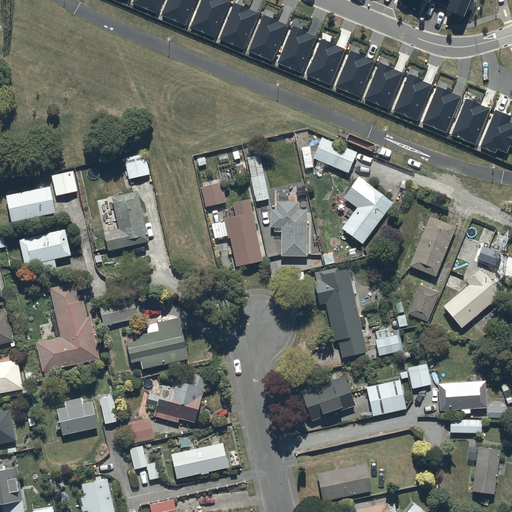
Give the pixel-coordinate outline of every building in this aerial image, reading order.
[(161,0),(136,0),(135,2),(157,11),(161,0)] [(194,0),(169,0),(163,14),(185,23),(194,0)] [(229,2),(223,0),(203,0),(193,27),(215,36),(229,2)] [(258,13),(236,5),(222,39),(244,48),(258,13)] [(287,25),(265,17),(251,51),(273,60),(287,25)] [(316,37),(294,28),(280,62),(302,71),(316,37)] [(343,48),(321,39),(307,73),(329,82),(343,48)] [(373,61),(351,52),(337,87),(359,96),(373,61)] [(401,73),(379,64),(365,98),(387,107),(401,73)] [(430,84),(408,76),(394,110),(416,119),(430,84)] [(459,97),(438,88),(424,122),(445,131),(459,97)] [(489,109),(467,100),(453,135),(475,143),(489,109)] [(509,118),(496,113),(483,147),(495,151),(496,148),(507,152),(510,145),(511,145),(511,124),(507,123),(509,118)] [(320,139),(312,159),(347,173),(355,153),(320,139)] [(145,151),(123,155),(128,177),(150,173),(145,151)] [(360,152),(357,160),(378,168),(381,161),(360,152)] [(250,168),(256,199),(270,196),(264,171),(260,172),(259,166),(250,168)] [(52,173),(56,193),(77,188),(73,169),(52,173)] [(344,200),(357,209),(343,229),(365,245),(394,202),(360,178),(344,200)] [(222,180),(201,184),(206,205),(226,201),(222,180)] [(6,191),(11,218),(55,209),(50,183),(6,191)] [(103,228),(107,247),(149,238),(138,188),(111,193),(118,225),(103,228)] [(250,200),(234,204),(237,217),(225,219),(226,223),(213,226),(215,240),(229,237),(229,240),(232,239),(237,267),(263,262),(250,200)] [(283,233),(283,257),(309,258),(310,211),(301,211),(301,202),(278,202),(278,211),(273,211),(273,229),(276,229),(276,233),(283,233)] [(456,229),(430,218),(410,269),(436,279),(456,229)] [(65,225),(19,236),(25,262),(33,260),(36,273),(58,269),(55,256),(71,252),(65,225)] [(502,255),(483,248),(480,258),(499,265),(502,255)] [(468,264),(458,259),(452,272),(463,276),(468,264)] [(347,262),(320,268),(322,275),(315,277),(320,302),(325,301),(334,339),(338,338),(342,354),(366,348),(347,262)] [(469,286),(442,308),(461,330),(502,296),(481,271),(467,283),(469,286)] [(50,285),(60,333),(60,335),(37,340),(43,368),(99,356),(90,314),(87,314),(83,296),(78,297),(74,280),(50,285)] [(0,283),(0,341),(13,338),(5,310),(0,311),(0,290),(2,290),(0,283)] [(439,294),(421,286),(409,315),(427,323),(439,294)] [(132,294),(99,302),(104,324),(137,316),(132,294)] [(188,355),(179,314),(149,320),(149,323),(121,330),(123,342),(127,341),(131,359),(141,357),(143,365),(175,358),(175,361),(180,360),(179,357),(188,355)] [(380,336),(375,337),(379,354),(404,348),(400,329),(396,330),(397,332),(394,333),(392,326),(379,329),(380,336)] [(0,389),(22,386),(18,356),(16,356),(14,348),(0,350),(0,389)] [(437,367),(436,360),(408,365),(412,385),(431,381),(428,368),(437,367)] [(156,403),(153,413),(178,420),(179,415),(194,420),(197,411),(203,413),(206,403),(198,401),(206,374),(193,371),(187,375),(173,376),(171,384),(165,382),(164,382),(163,382),(162,382),(161,382),(160,382),(159,382),(159,383),(158,383),(157,383),(156,383),(156,384),(155,384),(154,385),(153,385),(153,386),(152,386),(152,387),(151,387),(151,388),(150,388),(150,389),(149,390),(149,391),(149,392),(148,392),(148,393),(147,401),(156,403)] [(354,405),(343,375),(299,390),(310,421),(354,405)] [(398,379),(364,385),(371,417),(405,409),(398,379)] [(470,408),(486,407),(485,381),(439,383),(440,410),(461,409),(462,414),(470,414),(470,408)] [(113,392),(99,396),(105,421),(119,418),(113,392)] [(98,424),(92,397),(83,400),(82,394),(65,398),(66,403),(57,404),(60,420),(56,421),(57,427),(61,426),(62,431),(98,424)] [(505,418),(505,407),(500,407),(500,403),(493,403),(493,407),(488,407),(488,418),(505,418)] [(0,440),(16,438),(10,406),(0,408),(0,440)] [(154,436),(150,415),(123,421),(127,441),(154,436)] [(450,433),(480,433),(480,419),(450,419),(450,433)] [(222,439),(171,450),(176,475),(201,470),(201,471),(208,470),(208,468),(227,464),(222,439)] [(143,442),(130,445),(134,466),(147,463),(150,477),(160,475),(157,459),(147,461),(143,442)] [(467,461),(476,462),(472,490),(494,493),(500,451),(500,449),(479,446),(477,455),(468,454),(467,461)] [(2,511),(24,511),(15,459),(0,461),(0,500),(0,501),(2,511)] [(365,465),(316,474),(323,502),(371,492),(365,465)] [(110,511),(115,511),(107,475),(101,475),(100,471),(95,473),(96,477),(81,480),(84,491),(78,492),(82,509),(87,508),(88,511),(110,511)] [(177,511),(174,496),(149,501),(151,511),(177,511)] [(388,503),(350,511),(396,511),(395,504),(388,505),(388,503)]
